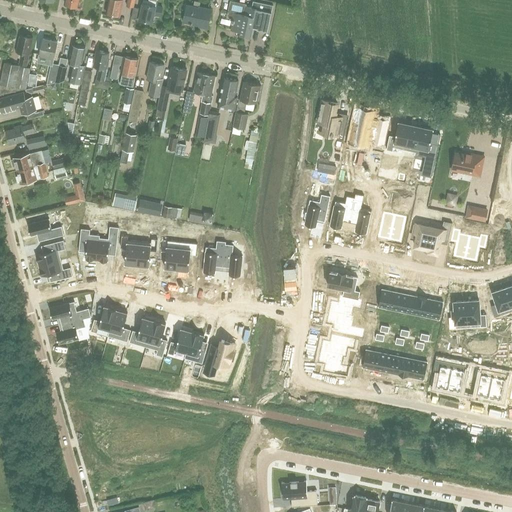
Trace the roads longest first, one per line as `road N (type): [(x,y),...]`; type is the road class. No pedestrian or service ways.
road 1 (residential): [(511,270),(480,279),(310,249),(295,363),(304,382),(511,425)]
road 2 (residential): [(265,511),(262,465),(273,454),(511,503)]
road 3 (unclassified): [(263,65),(0,10)]
road 4 (residential): [(511,120),(263,65)]
road 5 (residential): [(84,511),(25,297)]
road 6 (residential): [(99,280),(245,325),(248,294)]
road 7 (residential): [(248,294),(99,280)]
